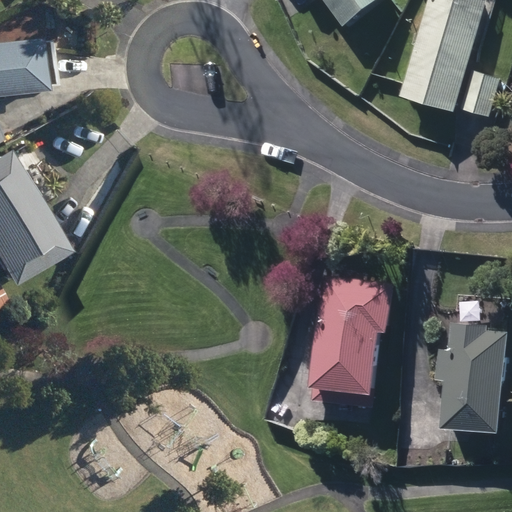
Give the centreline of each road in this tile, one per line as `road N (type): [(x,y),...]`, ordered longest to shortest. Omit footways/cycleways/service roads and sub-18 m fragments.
road 1 (residential): [(280,116),(196,115),(150,88),(148,43),(162,25),(184,18),(221,26),(258,76)]
road 2 (residential): [(511,199),(421,190),(280,116)]
